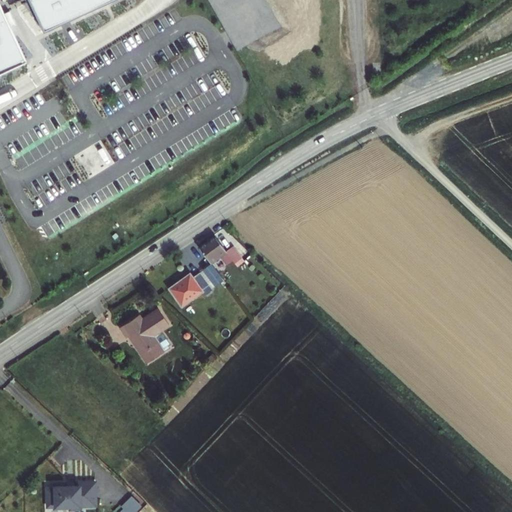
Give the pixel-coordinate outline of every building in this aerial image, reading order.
[(0,0),(0,83),(33,68),(1,0),(33,0),(48,31),(116,0),(0,0)] [(192,252),(205,268),(213,260),(221,269),(235,257),(226,247),(221,251),(209,238),(192,252)] [(184,280),(164,296),(178,313),(198,297),(202,302),(209,296),(195,279),(188,284),(184,280)] [(126,318),(111,335),(121,344),(123,341),(145,363),(158,349),(143,335),(159,318),(146,307),(131,323),(126,318)] [(40,473),(39,511),(82,511),(83,511),(99,511),(99,490),(97,487),(98,471),(85,471),(85,461),(47,460),(47,473),(40,473)]
